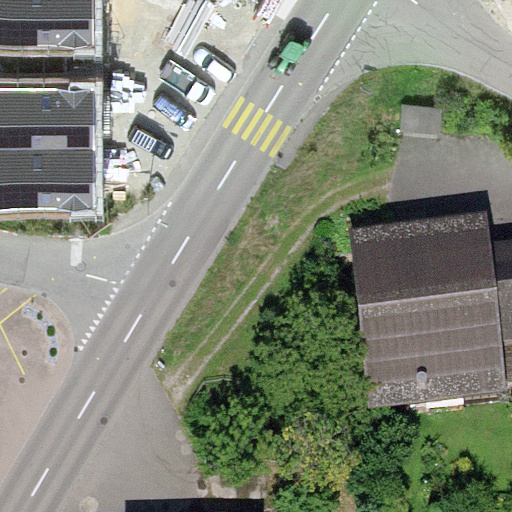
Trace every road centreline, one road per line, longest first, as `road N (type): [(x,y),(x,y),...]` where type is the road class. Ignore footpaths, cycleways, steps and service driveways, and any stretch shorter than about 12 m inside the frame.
road 1 (primary): [(160,292),(343,0)]
road 2 (primary): [(26,511),(160,292)]
road 3 (unclassified): [(0,260),(160,292)]
road 4 (unclassified): [(406,0),(511,57)]
